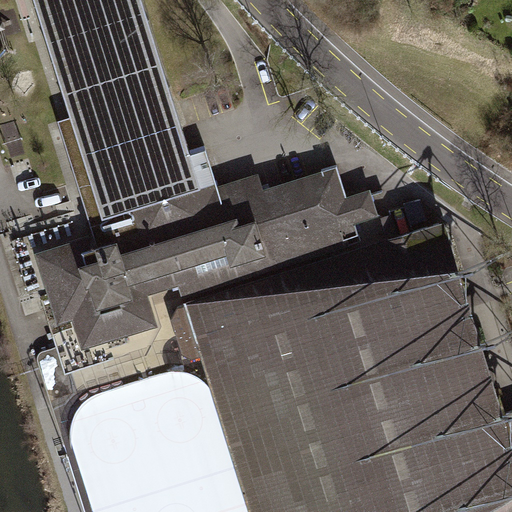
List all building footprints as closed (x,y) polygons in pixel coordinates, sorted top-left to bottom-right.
[(131,212),(216,185),(205,151),(189,156),(139,0),(35,0),(83,151),(69,156),(96,241),(97,244),(138,232),(131,212)] [(310,182),(308,176),(270,188),(269,185),(255,189),(253,183),(218,194),(216,185),(131,212),(138,232),(97,244),(96,241),(43,257),(61,316),(77,311),(85,340),(148,321),(139,291),(172,281),(175,290),(180,288),(267,262),(261,245),(273,242),(275,247),(324,232),(322,226),(340,220),(345,237),(348,236),(357,233),(354,223),(346,196),(336,165),(322,169),(324,178),(310,182)] [(346,196),(354,223),(379,215),(371,188),(346,196)] [(267,262),(180,288),(182,296),(351,245),(348,236),(345,237),(340,220),(322,226),(324,232),(275,247),(273,242),(261,245),(267,262)] [(511,511),(511,443),(442,221),(186,301),(252,511),(511,511)]
